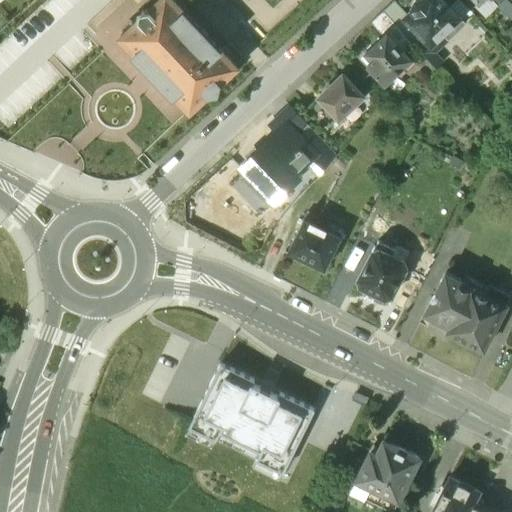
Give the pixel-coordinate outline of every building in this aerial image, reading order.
[(185,11),(174,0),(158,0),(149,8),(142,11),(139,18),(120,36),(189,110),(208,93),(215,90),(219,83),(237,66),(218,45),(185,11)] [(415,0),(412,9),(412,10),(407,15),(405,17),(409,22),(431,45),(442,34),(448,40),(465,23),(443,0),(415,0)] [(508,0),(491,0),(499,8),(508,0)] [(394,1),(382,12),(400,30),(409,22),(405,17),(407,15),(394,1)] [(400,30),(382,12),(370,23),(383,37),(387,33),(407,54),(415,46),(400,30)] [(431,45),(409,22),(400,30),(415,46),(422,54),(431,45)] [(383,37),(366,53),(369,57),(364,61),(385,84),(397,72),(401,76),(415,63),(407,54),(387,33),(383,37)] [(431,45),(422,54),(436,69),(457,49),(448,40),(442,34),(431,45)] [(343,75),(319,97),(339,119),(363,96),(343,75)] [(310,126),(292,107),(281,118),(286,124),(288,123),(300,136),(310,126)] [(286,124),(240,167),(273,203),(300,178),(296,174),(306,164),(317,154),(300,136),(288,123),(286,124)] [(337,155),(310,126),(300,136),(317,154),(306,164),(318,177),(337,155)] [(486,198),(477,194),(467,212),(477,217),(486,198)] [(318,216),(308,211),(304,218),(315,224),(318,216)] [(315,224),(304,218),(288,251),(324,268),(340,236),(315,224)] [(395,249),(378,241),(376,246),(374,245),(358,278),(360,286),(366,289),(366,291),(367,294),(369,296),(371,298),(374,298),(376,297),(378,295),(384,298),(392,295),(406,267),(404,260),(393,254),(395,249)] [(468,285),(445,273),(425,312),(450,325),(447,331),(483,349),(506,304),(484,293),(487,288),(470,280),(468,285)] [(220,363),(189,426),(216,439),(221,430),(262,450),(257,459),(283,472),(314,408),(282,393),(279,398),(252,384),(254,379),(220,363)] [(419,457),(383,439),(376,453),(370,450),(350,490),(393,511),(419,457)] [(479,491),(449,476),(431,511),(489,511),(481,507),(483,502),(475,498),(479,491)]
